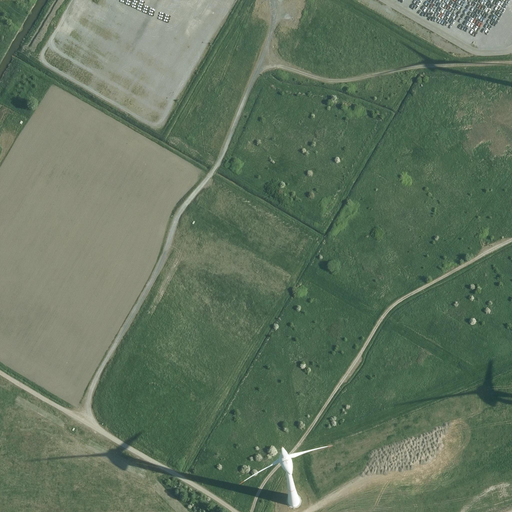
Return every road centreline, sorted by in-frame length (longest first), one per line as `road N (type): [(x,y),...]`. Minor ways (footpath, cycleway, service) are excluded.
road 1 (track): [(74,416),(169,253),(174,220),(220,160),(265,57),(278,0)]
road 2 (track): [(511,239),(386,313),(250,511)]
road 3 (track): [(0,372),(231,511)]
road 4 (track): [(265,57),(336,81),(418,65),(511,63)]
